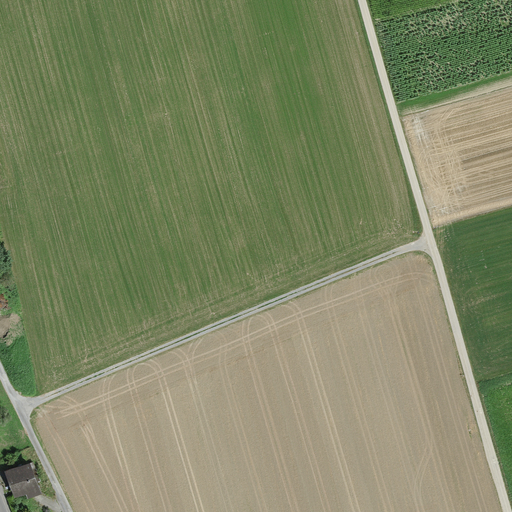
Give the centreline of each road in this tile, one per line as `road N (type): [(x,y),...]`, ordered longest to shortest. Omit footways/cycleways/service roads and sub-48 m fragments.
road 1 (track): [(508,511),(362,0)]
road 2 (track): [(429,235),(18,406)]
